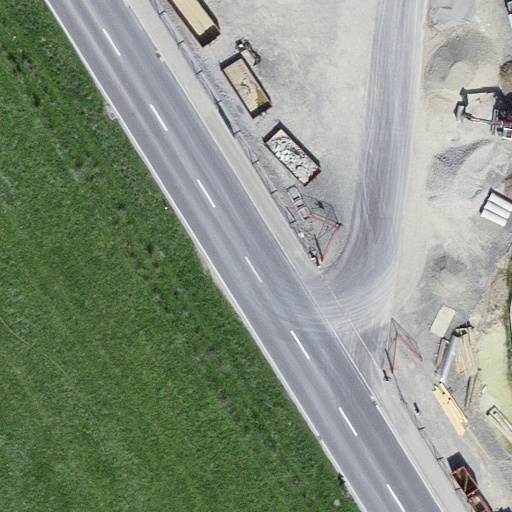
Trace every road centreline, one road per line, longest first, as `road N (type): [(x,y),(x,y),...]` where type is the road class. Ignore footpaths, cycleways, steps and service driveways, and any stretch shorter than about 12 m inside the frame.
road 1 (secondary): [(404,511),(85,0)]
road 2 (primary): [(207,0),(191,70),(201,124),(226,171),(264,210),(313,234),(388,240)]
road 3 (primary): [(388,240),(424,415),(456,511)]
road 4 (primary): [(388,240),(469,210),(511,165)]
